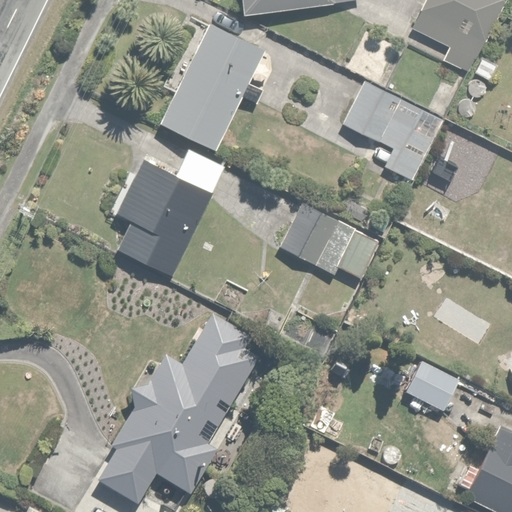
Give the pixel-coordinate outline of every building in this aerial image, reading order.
[(233,0),(235,10),(332,0),(233,0)] [(499,0),(421,0),(407,34),(443,49),(436,67),(466,79),(499,0)] [(256,51),(197,22),(149,118),(207,147),(256,51)] [(436,120),(357,84),(338,125),(387,148),(379,166),(409,179),(436,120)] [(163,275),(219,169),(180,149),(168,171),(138,155),(108,212),(122,220),(109,246),(163,275)] [(440,212),(414,201),(404,224),(431,235),(440,212)] [(296,205),(275,251),(327,275),(331,266),(355,277),(373,240),(296,205)] [(211,452),(188,439),(198,423),(214,433),(255,365),(238,355),(245,345),(200,317),(173,368),(158,360),(143,388),(113,388),(115,425),(103,444),(112,450),(93,482),(132,506),(151,475),(185,495),(211,452)] [(451,384),(411,363),(394,394),(435,415),(451,384)] [(511,511),(511,465),(488,454),(466,502),(489,511),(511,511)]
